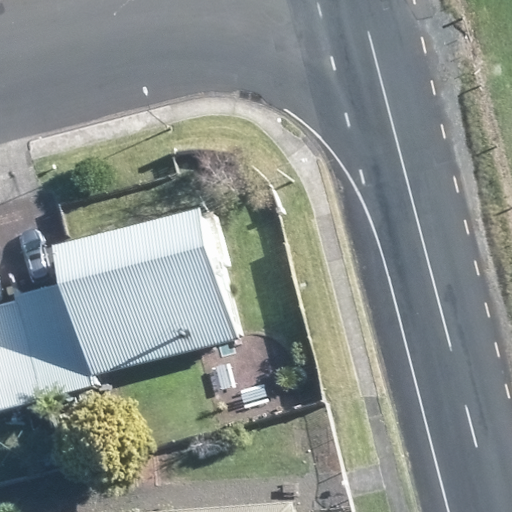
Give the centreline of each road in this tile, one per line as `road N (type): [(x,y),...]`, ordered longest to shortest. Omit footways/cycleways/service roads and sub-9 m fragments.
road 1 (residential): [(491,511),(359,0)]
road 2 (residential): [(239,0),(0,68)]
